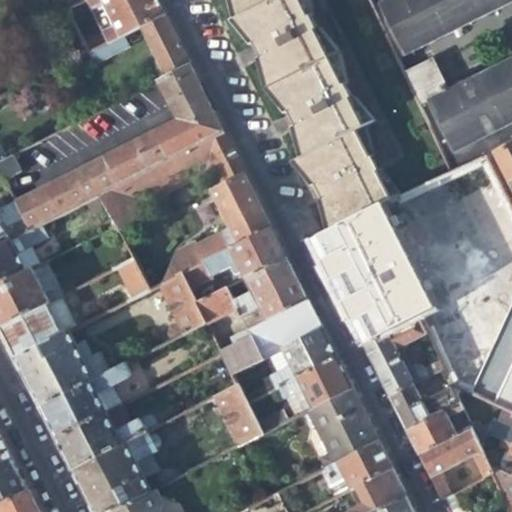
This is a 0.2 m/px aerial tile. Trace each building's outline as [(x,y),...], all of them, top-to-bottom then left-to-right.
[(16,0),(15,1),(29,27),(52,15),(43,0),(16,0)] [(50,0),(57,13),(80,2),(79,0),(50,0)] [(107,44),(139,28),(164,15),(156,0),(87,0),(92,12),(103,6),(113,28),(102,33),(107,44)] [(327,230),(369,210),(401,194),(382,170),(379,171),(372,157),(376,155),(367,125),(376,120),(359,96),(354,98),(348,86),(351,84),(342,55),(323,28),(318,30),(312,17),(316,15),(311,0),(230,0),(236,18),(233,21),(253,47),(256,46),(258,51),(261,58),(259,59),(267,90),(287,116),(291,114),(293,119),(296,126),(293,128),(301,158),(293,162),(311,187),(315,185),(318,192),(322,199),(318,201),(327,230)] [(377,3),(371,6),(395,58),(511,0),(382,0),(379,2),(377,3)] [(139,28),(165,79),(189,66),(173,34),(164,15),(139,28)] [(81,57),(88,54),(85,47),(78,51),(81,57)] [(471,141),(511,120),(511,57),(445,89),(430,59),(402,72),(448,172),(479,157),(471,141)] [(176,122),(14,204),(29,233),(43,226),(102,196),(224,133),(201,88),(189,66),(165,79),(156,83),(176,122)] [(179,252),(167,283),(183,274),(193,269),(272,229),(256,198),(244,174),(224,133),(102,196),(121,233),(149,219),(143,207),(209,172),(218,187),(211,191),(230,229),(196,246),(195,243),(179,252)] [(511,209),(511,139),(483,152),(484,154),(511,209)] [(448,172),(327,230),(364,345),(419,316),(428,333),(440,360),(444,368),(448,377),(451,382),(511,411),(511,209),(484,154),(479,157),(448,172)] [(11,157),(5,161),(0,162),(0,184),(3,183),(2,181),(20,173),(11,157)] [(0,248),(29,233),(14,204),(13,203),(0,210),(0,248)] [(49,239),(43,226),(29,233),(0,248),(0,286),(27,273),(17,255),(31,248),(49,239)] [(193,269),(199,282),(232,265),(237,275),(243,272),(246,279),(287,258),(279,244),(272,229),(193,269)] [(40,266),(31,248),(17,255),(27,273),(32,270),(40,266)] [(228,288),(197,303),(208,323),(232,311),(235,317),(240,315),(241,319),(261,309),(267,321),(308,300),(296,277),(287,258),(246,279),(253,293),(235,301),(228,288)] [(133,300),(151,291),(135,261),(118,270),(133,300)] [(46,263),(40,266),(32,270),(45,294),(59,288),(46,263)] [(190,287),(199,282),(193,269),(183,274),(190,287)] [(64,297),(59,288),(45,294),(32,270),(27,273),(0,286),(0,328),(0,329),(48,305),(64,297)] [(187,334),(208,323),(197,303),(190,287),(183,274),(167,283),(161,286),(187,334)] [(248,330),(252,338),(263,361),(282,351),(323,330),(315,315),(308,300),(267,321),(248,330)] [(64,336),(48,305),(0,329),(7,341),(16,360),(64,336)] [(396,349),(428,333),(419,316),(387,333),(364,345),(378,372),(389,394),(413,383),(417,381),(444,368),(440,360),(426,367),(418,363),(410,366),(408,362),(403,364),(396,349)] [(154,351),(177,340),(171,329),(154,337),(151,344),(154,351)] [(270,381),(270,382),(272,381),(277,390),(338,360),(323,330),(282,351),(291,370),(270,381)] [(70,333),(64,336),(16,360),(26,379),(41,409),(95,381),(85,362),(93,358),(85,343),(77,346),(70,333)] [(222,354),(223,355),(233,375),(263,361),(252,338),(222,354)] [(100,355),(93,358),(85,362),(95,381),(110,374),(100,355)] [(234,377),(233,375),(223,355),(212,361),(223,383),(234,377)] [(285,400),(295,395),(303,391),(312,411),(353,390),(346,377),(338,360),(277,390),(274,391),(277,398),(282,395),(285,400)] [(133,362),(110,374),(95,381),(41,409),(49,424),(58,441),(107,415),(97,397),(112,389),(134,379),(129,370),(135,367),(133,362)] [(426,388),(448,377),(444,368),(417,381),(420,386),(426,388)] [(270,382),(243,396),(248,405),(274,391),(277,390),(272,381),(270,382)] [(418,394),(413,383),(389,394),(399,414),(406,428),(459,400),(452,385),(426,397),(422,392),(418,394)] [(241,447),(263,436),(258,425),(248,405),(243,396),(239,387),(211,401),(214,407),(220,404),(241,447)] [(121,408),(112,389),(97,397),(107,415),(121,408)] [(321,460),(326,470),(327,470),(380,443),(364,411),(353,390),(312,411),(305,415),(304,415),(311,429),(318,432),(330,455),(321,460)] [(295,395),(305,415),(312,411),(303,391),(295,395)] [(462,408),(459,400),(406,428),(412,440),(418,452),(456,433),(448,416),(462,408)] [(131,427),(121,408),(107,415),(117,435),(131,427)] [(284,412),(258,425),(263,436),(289,423),(284,412)] [(148,417),(131,427),(117,435),(107,415),(58,441),(64,453),(74,471),(123,446),(143,436),(146,434),(159,428),(154,419),(148,417)] [(479,427),(506,440),(511,442),(511,439),(511,431),(491,422),(479,427)] [(484,477),(493,473),(489,464),(482,451),(470,425),(456,433),(418,452),(429,473),(441,499),(452,493),(441,472),(474,456),(484,477)] [(0,467),(13,461),(4,443),(0,435),(0,467)] [(161,471),(143,436),(123,446),(74,471),(85,493),(94,511),(112,511),(152,492),(145,478),(161,471)] [(353,490),(393,469),(386,455),(380,443),(327,470),(334,482),(346,476),(353,490)] [(0,504),(28,490),(20,475),(13,461),(0,467),(0,504)] [(511,511),(511,474),(511,475),(489,464),(493,473),(500,489),(507,504),(510,510),(511,511)] [(349,511),(374,511),(407,496),(400,482),(393,469),(353,490),(350,491),(359,507),(349,511)] [(336,498),(350,491),(353,490),(346,476),(334,482),(327,470),(326,470),(314,476),(318,484),(326,481),(336,498)] [(0,511),(39,511),(37,507),(28,490),(0,504),(0,511)] [(157,490),(152,492),(112,511),(160,511),(160,510),(164,503),(157,490)] [(414,511),(412,507),(407,496),(374,511),(414,511)]
